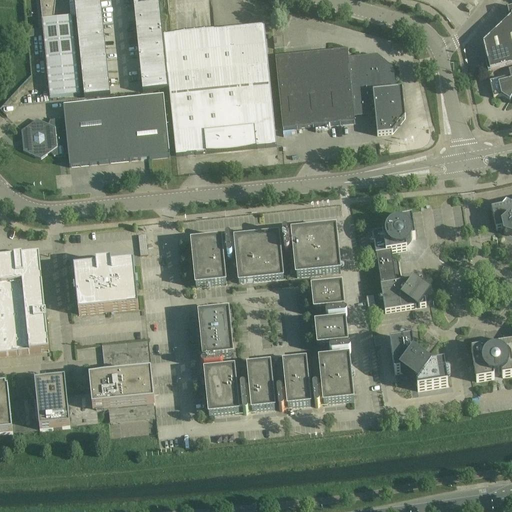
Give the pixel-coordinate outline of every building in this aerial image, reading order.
[(40,0),(50,99),(80,96),(72,18),(53,20),(55,0),(40,0)] [(159,0),(132,0),(134,10),(160,7),(159,0)] [(100,1),(75,4),(76,16),(102,13),(100,1)] [(160,7),(134,10),(135,22),(161,19),(160,7)] [(510,20),(483,45),(490,73),(511,67),(511,9),(508,11),(510,20)] [(102,13),(76,16),(77,28),(103,25),(102,13)] [(161,19),(135,22),(136,34),(162,31),(161,19)] [(103,25),(77,28),(78,40),(104,37),(103,25)] [(265,27),(164,38),(176,158),(277,147),(265,27)] [(162,31),(136,34),(138,46),(164,43),(162,31)] [(104,37),(78,40),(79,52),(105,49),(104,37)] [(274,50),(284,49),(283,37),(273,38),(274,50)] [(164,43),(138,46),(139,58),(165,55),(164,43)] [(105,49),(79,52),(81,64),(107,61),(105,49)] [(348,52),(275,60),(283,132),(355,125),(354,117),(375,115),(377,137),(392,135),(405,119),(402,90),(395,91),(393,70),(377,57),(348,60),(348,52)] [(165,55),(139,58),(140,70),(166,67),(165,55)] [(107,61),(81,64),(82,76),(108,73),(107,61)] [(166,67),(140,70),(141,82),(167,79),(166,67)] [(510,100),(509,102),(510,103),(511,99),(511,71),(509,72),(510,78),(490,83),(494,99),(508,97),(507,99),(510,100)] [(108,73),(82,76),(83,88),(109,85),(108,73)] [(167,79),(141,82),(143,94),(168,91),(167,79)] [(109,85),(83,88),(84,100),(110,97),(109,85)] [(37,122),(22,133),(24,152),(41,160),(51,153),(54,157),(69,156),(70,168),(170,158),(164,98),(64,108),(65,120),(50,122),(48,126),(37,122)] [(511,205),(491,210),(496,231),(502,230),(504,235),(511,237),(511,205)] [(389,233),(373,235),(378,267),(393,264),(392,254),(407,252),(406,245),(409,241),(416,240),(412,219),(391,222),(392,229),(389,233)] [(286,252),(286,251),(286,250),(290,250),(293,279),(341,274),(336,230),(284,235),(284,234),(283,233),(282,233),(281,233),(280,233),(280,234),(279,234),(279,235),(231,240),(230,239),(229,239),(229,238),(228,238),(227,239),(226,239),(226,240),(225,241),(192,244),(196,289),(226,286),(223,257),(227,256),(227,257),(227,258),(228,259),(229,260),(230,260),(231,260),(231,259),(232,259),(232,258),(233,257),(232,256),(236,255),(239,285),(280,280),(277,251),(281,251),(281,252),(281,253),(282,254),(283,254),(284,254),(285,254),(285,253),(286,253),(286,252)] [(148,256),(146,237),(138,237),(140,257),(148,256)] [(0,261),(0,357),(49,353),(46,322),(47,322),(46,314),(45,315),(40,258),(23,259),(23,258),(15,259),(15,260),(0,261)] [(378,267),(385,315),(426,308),(425,302),(432,293),(423,287),(422,281),(401,284),(398,263),(393,264),(378,267)] [(96,266),(97,269),(74,271),(76,291),(75,291),(75,298),(77,298),(79,316),(139,310),(137,292),(139,292),(138,284),(136,284),(134,265),(112,268),(112,264),(96,266)] [(328,321),(329,321),(345,319),(346,319),(346,318),(347,318),(347,317),(347,316),(347,315),(347,314),(346,314),(345,314),(342,287),(312,290),(314,313),(329,311),(330,315),(328,315),(327,316),(326,316),(326,317),(326,318),(326,319),(327,320),(328,321)] [(375,308),(374,297),(366,299),(368,309),(375,308)] [(234,357),(229,313),(199,316),(204,364),(203,364),(203,365),(202,365),(202,366),(202,367),(202,368),(203,369),(204,370),(221,368),(222,368),(222,367),(223,367),(223,366),(223,365),(223,364),(223,363),(222,363),(221,362),(219,363),(219,359),(234,357)] [(332,356),(333,357),(349,355),(350,355),(350,354),(351,354),(351,353),(351,352),(351,351),(350,350),(349,349),(346,323),(316,326),(318,349),(333,347),(333,351),(332,351),(331,351),(330,352),(330,353),(330,354),(330,355),(330,356),(331,356),(332,356)] [(448,388),(447,378),(445,365),(431,367),(415,356),(412,342),(390,345),(395,376),(403,374),(416,384),(418,392),(448,388)] [(511,377),(511,345),(498,347),(497,350),(490,351),(489,349),(471,351),(476,383),(494,380),(494,378),(496,378),(497,378),(499,377),(500,377),(501,376),(503,379),(511,377)] [(313,390),(313,391),(315,407),(315,408),(316,409),(317,409),(318,409),(319,409),(319,408),(320,408),(320,407),(320,406),(354,403),(349,358),(319,362),(322,391),(319,391),(319,390),(318,389),(318,388),(317,388),(316,388),(315,388),(314,388),(314,389),(313,390)] [(277,394),(279,411),(280,412),(281,412),(281,413),(282,413),(283,412),(284,412),(284,411),(284,410),(311,407),(307,363),(284,365),(287,395),(283,395),(283,394),(283,393),(282,392),(281,392),(281,391),(280,391),(279,391),(279,392),(278,392),(277,393),(277,394)] [(205,373),(209,418),(243,414),(243,415),(244,415),(244,416),(245,416),(246,416),(247,416),(248,415),(249,414),(275,411),(271,367),(248,369),(250,391),(246,391),(246,390),(246,389),(245,389),(245,388),(244,388),(243,388),(242,388),(242,389),(241,389),(241,390),(241,391),(241,392),(237,392),(235,370),(205,373)] [(95,381),(95,382),(93,382),(94,394),(96,413),(155,407),(152,376),(100,382),(100,381),(100,380),(99,380),(98,379),(97,379),(96,380),(95,380),(95,381)] [(37,385),(37,388),(36,388),(40,433),(71,430),(66,385),(64,385),(64,382),(37,385)] [(0,436),(13,436),(9,391),(7,391),(7,388),(0,388),(0,436)] [(385,420),(377,421),(378,430),(386,430),(385,420)]
